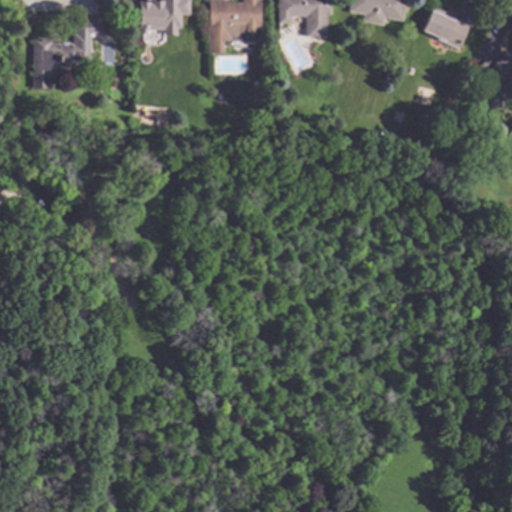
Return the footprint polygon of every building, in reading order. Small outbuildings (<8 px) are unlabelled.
[(135,29),(161,29),(160,36),(177,36),(177,15),(186,15),(186,0),(156,0),(156,1),(135,1),(135,29)] [(258,0),(258,41),(221,41),(220,53),(205,53),(205,0),(227,0),(227,2),(239,2),(239,0),(258,0)] [(328,0),(328,13),(324,13),(324,36),(302,36),(302,16),(287,16),(287,23),(275,23),(275,0),(328,0)] [(402,0),(399,21),(381,18),(380,25),(360,22),(361,14),(346,12),(347,0),(402,0)] [(468,22),(456,49),(434,39),(435,37),(420,30),(431,6),(468,22)] [(90,15),(98,15),(98,34),(97,34),(97,40),(87,40),(87,66),(57,65),(57,78),(46,78),(46,88),(30,87),(30,37),(49,38),(49,42),(67,41),(67,43),(71,43),(71,33),(73,33),(73,13),(90,13),(90,15)] [(511,62),(511,94),(497,109),(495,107),(487,116),(474,103),(493,84),(483,73),(503,53),(511,62)] [(262,119),(253,119),(254,107),(263,107),(262,119)] [(17,130),(10,130),(9,121),(17,121),(17,130)] [(469,154),(464,158),(458,152),(462,148),(469,154)] [(489,164),(482,171),(476,165),(483,158),(489,164)]
